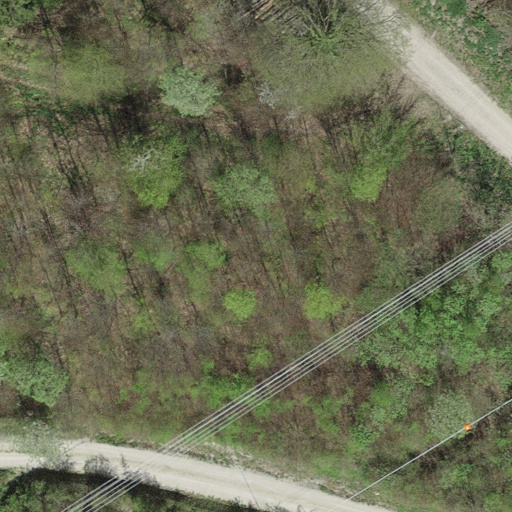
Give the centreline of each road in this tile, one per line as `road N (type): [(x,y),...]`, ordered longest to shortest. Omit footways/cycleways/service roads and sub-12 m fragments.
road 1 (track): [(0,449),(126,459),(336,511)]
road 2 (track): [(511,135),(370,0)]
